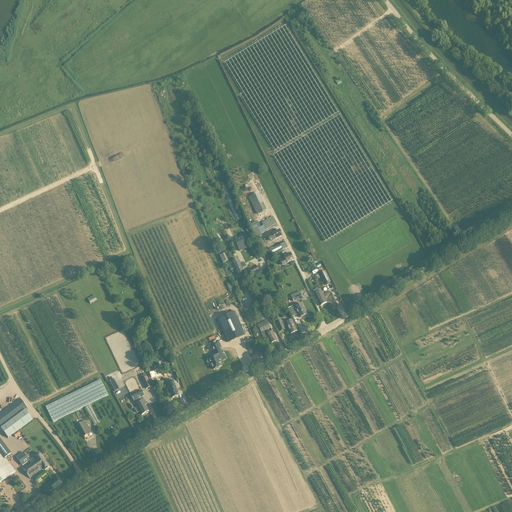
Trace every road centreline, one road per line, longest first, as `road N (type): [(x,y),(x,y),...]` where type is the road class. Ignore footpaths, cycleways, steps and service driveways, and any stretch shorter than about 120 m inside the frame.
road 1 (unclassified): [(79,479),(328,328)]
road 2 (unclassified): [(328,328),(511,216)]
road 3 (unclassified): [(511,134),(385,0)]
road 4 (unclassified): [(328,328),(259,183)]
road 5 (unclassified): [(79,479),(0,358)]
